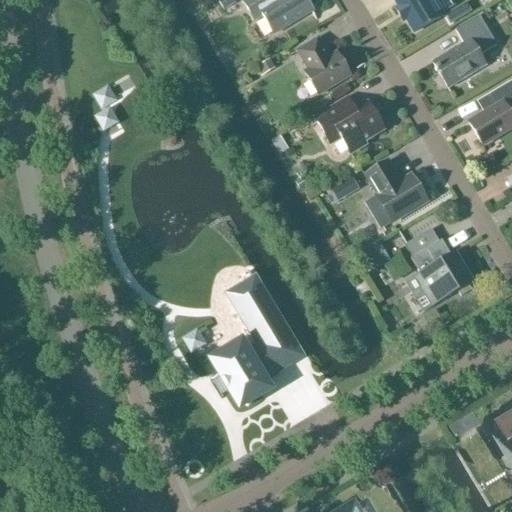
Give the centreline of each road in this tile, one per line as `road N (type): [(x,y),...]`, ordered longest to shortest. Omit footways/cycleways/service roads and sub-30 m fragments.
road 1 (unclassified): [(0,2),(47,257),(140,511)]
road 2 (residential): [(511,271),(347,0)]
road 3 (residential): [(511,339),(251,493)]
